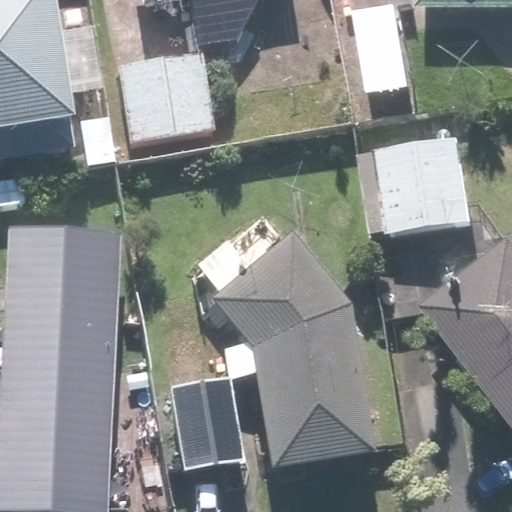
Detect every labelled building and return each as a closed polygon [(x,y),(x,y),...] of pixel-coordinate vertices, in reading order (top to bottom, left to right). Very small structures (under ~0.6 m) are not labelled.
[(33,14),(49,12),(47,0),(0,0),(0,39),(36,34),(33,14)] [(141,0),(144,14),(236,0),(141,0)] [(511,0),(419,0),(419,12),(511,13),(511,0)] [(0,54),(0,170),(57,161),(38,48),(0,54)] [(205,59),(119,69),(129,151),(214,141),(205,59)] [(365,157),(379,244),(476,227),(462,140),(365,157)] [(225,386),(229,385),(252,382),(268,473),(375,455),(350,307),(288,237),(207,308),(243,349),(219,354),(225,386)] [(511,244),(511,243),(422,315),(511,426),(511,244)] [(105,511),(116,291),(71,289),(73,265),(14,263),(13,286),(4,285),(0,360),(0,511),(105,511)] [(229,385),(225,386),(169,396),(183,481),(244,470),(229,385)]
